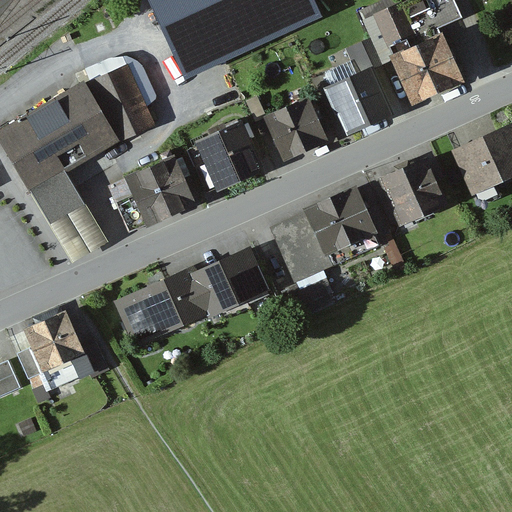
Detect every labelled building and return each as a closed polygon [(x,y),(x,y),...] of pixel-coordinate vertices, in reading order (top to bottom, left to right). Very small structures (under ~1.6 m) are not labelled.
[(324,20),(314,0),(153,0),(150,4),(183,80),(324,20)] [(395,0),(389,0),(361,13),(383,60),(391,57),(414,108),(462,85),(439,32),(461,22),(451,0),(418,0),(400,8),(395,0)] [(349,136),(391,116),(369,70),(381,64),(371,44),(342,58),(351,76),(319,92),(335,123),(341,120),(349,136)] [(130,67),(85,87),(0,135),(0,145),(50,231),(86,210),(66,178),(121,145),(157,128),(130,67)] [(308,99),(265,119),(285,163),(329,144),(308,99)] [(253,122),(195,148),(217,196),(275,171),(253,122)] [(511,127),(450,157),(470,200),(511,180),(511,127)] [(173,158),(110,188),(134,237),(197,206),(173,158)] [(447,211),(425,161),(374,184),(396,234),(447,211)] [(356,190),(310,210),(311,214),(330,258),(377,238),(356,190)] [(108,247),(86,210),(50,231),(73,268),(108,247)] [(290,223),(271,231),(294,285),(335,268),(330,258),(311,214),(290,223)] [(398,237),(383,244),(397,275),(412,268),(398,237)] [(271,297),(249,253),(216,268),(198,276),(215,312),(207,316),(211,323),(271,297)] [(193,266),(114,303),(136,349),(207,316),(215,312),(198,276),(193,266)] [(81,352),(66,317),(25,336),(31,350),(18,356),(29,380),(40,375),(49,393),(78,380),(80,385),(108,373),(95,345),(81,352)] [(0,367),(0,399),(20,390),(8,364),(0,367)]
